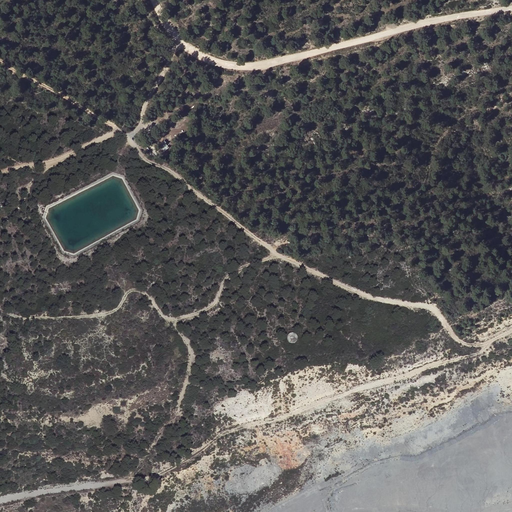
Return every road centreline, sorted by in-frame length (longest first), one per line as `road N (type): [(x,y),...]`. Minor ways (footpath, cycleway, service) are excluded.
road 1 (track): [(0,62),(117,130),(277,255),(338,286),(428,307),(456,339),(485,346)]
road 2 (track): [(511,8),(248,67),(185,47),(154,0)]
road 3 (track): [(0,310),(53,319),(108,308),(135,289),(180,331),(191,372),(178,408),(140,465),(112,483)]
road 4 (track): [(277,255),(231,273),(206,309),(169,318)]
road 5 (track): [(0,170),(64,156),(117,130)]
